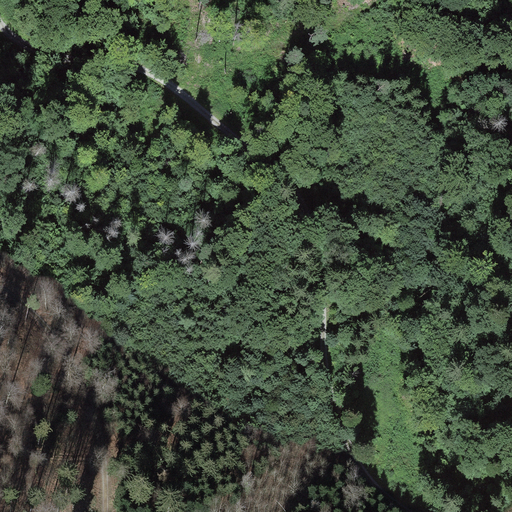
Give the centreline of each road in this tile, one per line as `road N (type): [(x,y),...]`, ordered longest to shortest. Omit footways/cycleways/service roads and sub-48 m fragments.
road 1 (track): [(413,511),(379,484),(347,432),(326,376),(327,294),(318,252),(286,182),(162,77),(62,58),(0,21)]
road 2 (track): [(103,511),(91,401),(42,323),(0,290)]
